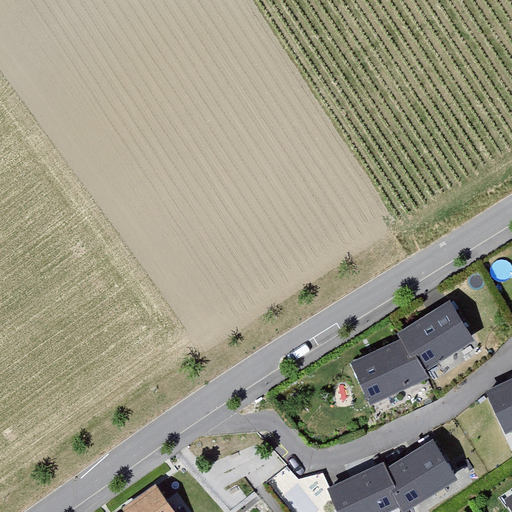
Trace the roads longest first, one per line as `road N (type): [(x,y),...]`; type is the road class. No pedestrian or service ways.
road 1 (residential): [(511,211),(183,418)]
road 2 (residential): [(511,355),(444,408),(330,461),(310,457),(276,425),(183,418)]
road 3 (residential): [(183,418),(51,511)]
